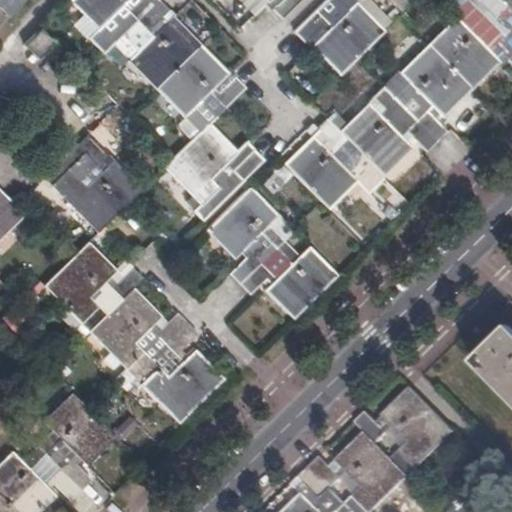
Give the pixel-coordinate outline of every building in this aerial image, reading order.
[(0,0),(0,29),(30,0),(0,0)] [(201,133),(164,169),(209,216),(227,197),(224,194),(239,180),(242,183),(264,162),(253,150),(241,163),(236,157),(239,154),(209,125),(247,89),(235,78),(218,95),(213,89),(229,74),(173,18),(170,14),(171,12),(159,0),(139,0),(133,6),(128,1),(129,0),(73,0),(71,3),(184,119),(185,117),(201,133)] [(281,0),(271,9),(283,21),(305,0),(304,0),(265,0),(269,4),(272,0),(281,0)] [(318,134),(285,165),(328,210),(357,182),(357,180),(372,166),(384,178),(414,150),(406,142),(411,137),(428,154),(449,134),(432,116),(437,112),(445,119),(501,64),(493,57),(498,51),(511,64),(511,0),(494,0),(465,28),(457,18),(399,74),(410,84),(379,113),(370,104),(340,133),(328,120),(316,131),(318,134)] [(329,0),(294,33),(305,44),(308,42),(341,76),(385,33),(358,5),(363,0),(329,0)] [(42,30),(25,47),(40,62),(57,45),(42,30)] [(88,135),(42,179),(97,235),(143,191),(114,162),(107,168),(102,163),(109,157),(88,135)] [(292,322),(338,277),(310,248),(300,259),(285,243),(296,233),(251,187),(205,232),(234,261),(242,255),(246,259),(229,276),(250,297),(266,281),(272,286),(265,292),(292,322)] [(0,240),(24,217),(0,192),(0,240)] [(88,243),(43,286),(178,425),(224,380),(196,351),(188,358),(183,352),(200,337),(178,315),(162,330),(156,325),(163,318),(134,289),(144,280),(133,269),(116,285),(110,278),(117,272),(88,243)] [(511,329),(510,328),(475,363),(511,401),(511,329)] [(377,422),(367,412),(356,423),(366,434),(337,461),(343,467),(337,473),(322,457),(301,478),(316,494),(309,500),(304,494),(284,511),(374,511),(455,432),(412,389),(377,422)] [(71,394),(43,423),(52,432),(22,462),(13,453),(0,465),(0,511),(41,511),(56,498),(54,495),(60,490),(71,503),(92,481),(83,472),(116,440),(71,394)]
